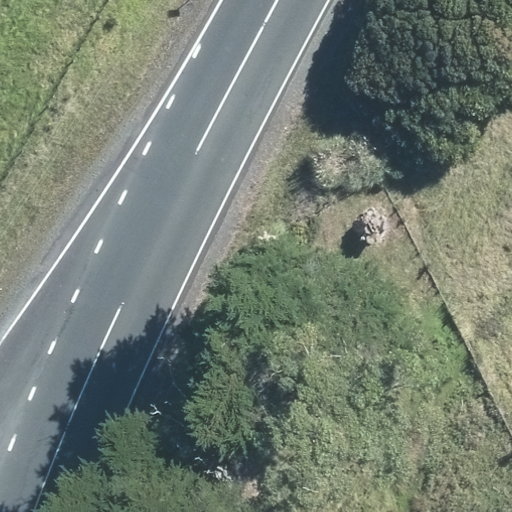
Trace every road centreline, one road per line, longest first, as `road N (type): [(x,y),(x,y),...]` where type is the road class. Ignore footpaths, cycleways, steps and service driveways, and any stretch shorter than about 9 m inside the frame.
road 1 (tertiary): [(273,0),(115,314)]
road 2 (tertiary): [(115,314),(35,511)]
road 3 (unclassified): [(115,314),(0,443)]
